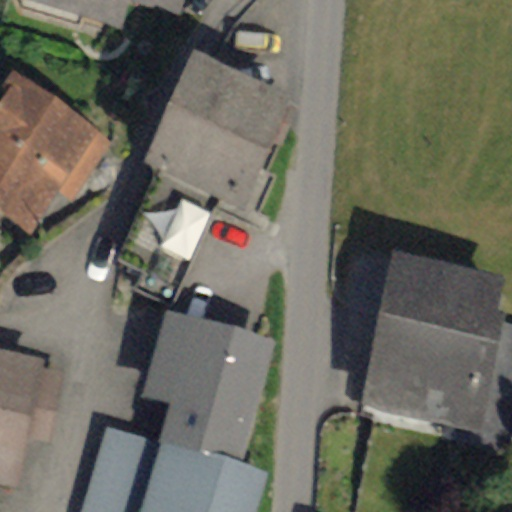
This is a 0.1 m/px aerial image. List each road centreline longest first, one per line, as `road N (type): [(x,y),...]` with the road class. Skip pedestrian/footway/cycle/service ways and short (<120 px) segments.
road 1 (residential): [(233,0),(197,29),(170,72),(114,231),(64,428),(53,511)]
road 2 (tertiary): [(326,0),(294,511)]
